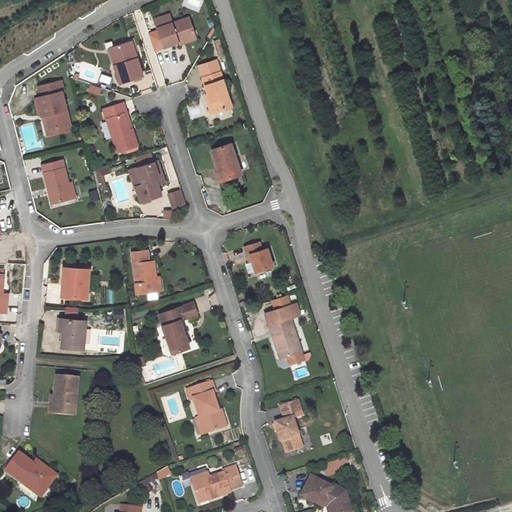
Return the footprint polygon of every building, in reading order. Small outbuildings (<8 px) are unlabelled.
[(158,28),(173,23),(170,14),(155,19),(158,28)] [(173,23),(158,28),(164,47),(179,42),(196,36),(190,17),(173,23)] [(220,40),(215,41),(220,58),(225,56),(220,40)] [(132,41),(114,47),(119,64),(115,65),(120,83),(143,76),(132,41)] [(114,47),(107,49),(111,63),(114,66),(115,65),(119,64),(114,47)] [(216,60),(200,66),(203,77),(220,72),(216,60)] [(203,77),(208,94),(214,112),(231,106),(220,72),(203,77)] [(40,96),(37,97),(41,115),(43,114),(45,114),(48,129),(69,124),(61,92),(63,91),(61,81),(38,86),(40,96)] [(91,85),(89,90),(99,93),(100,88),(91,85)] [(208,94),(206,95),(212,113),(214,112),(208,94)] [(124,102),(104,109),(117,152),(126,149),(137,145),(132,128),(129,129),(124,113),(127,112),(124,102)] [(127,112),(124,113),(129,129),(132,128),(127,112)] [(45,114),(43,114),(48,134),(71,129),(69,124),(48,129),(45,114)] [(231,143),(211,149),(217,167),(214,168),(218,182),(241,174),(231,143)] [(138,160),(140,166),(153,162),(151,156),(138,160)] [(68,183),(62,160),(42,165),(52,203),(72,198),(68,183)] [(158,160),(154,162),(159,176),(155,177),(158,184),(165,182),(158,160)] [(140,166),(137,167),(142,184),(135,186),(140,202),(161,195),(158,184),(155,177),(159,176),(154,162),(153,162),(140,166)] [(109,172),(108,166),(93,171),(97,186),(103,184),(100,175),(109,172)] [(137,167),(129,170),(134,186),(135,186),(142,184),(137,167)] [(241,174),(218,182),(222,191),(241,185),(243,181),(241,174)] [(90,201),(97,199),(95,190),(88,192),(90,201)] [(184,204),(180,190),(169,194),(174,208),(184,204)] [(259,242),(244,247),(247,255),(250,254),(252,260),(252,262),(255,271),(255,272),(273,266),(267,248),(262,250),(259,242)] [(148,250),(132,252),(137,294),(157,291),(156,277),(154,261),(149,261),(148,250)] [(252,262),(247,264),(250,273),(255,271),(252,262)] [(64,267),(63,278),(68,278),(66,297),(87,298),(89,269),(64,267)] [(286,295),(272,300),(275,309),(265,313),(276,347),(279,346),(283,357),(287,356),(301,351),(290,318),(300,315),(296,303),(290,305),(286,295)] [(194,302),(180,307),(185,319),(198,314),(194,302)] [(180,307),(154,316),(168,355),(189,348),(185,334),(183,330),(180,320),(185,319),(180,307)] [(60,318),(59,331),(62,332),(61,347),(83,349),(86,317),(82,317),(82,320),(60,318)] [(287,356),(289,363),(304,359),(301,351),(287,356)] [(142,356),(135,359),(139,368),(146,365),(142,356)] [(56,377),(54,396),(59,397),(57,413),(75,415),(78,379),(56,377)] [(202,385),(187,389),(191,400),(194,399),(199,417),(205,434),(224,427),(218,411),(213,393),(215,392),(212,382),(210,382),(202,385)] [(57,413),(59,397),(54,396),(51,396),(50,413),(57,413)] [(281,406),(280,406),(285,420),(275,423),(280,441),(282,440),(286,452),(299,447),(296,436),(298,435),(293,417),(302,414),(298,401),(297,401),(281,406)] [(221,410),(218,411),(224,427),(226,427),(221,410)] [(199,417),(196,418),(202,435),(205,434),(199,417)] [(5,471),(21,483),(24,479),(42,493),(55,475),(40,463),(37,467),(33,464),(18,454),(5,471)] [(209,477),(192,483),(198,500),(212,495),(213,498),(231,492),(230,490),(242,486),(236,466),(223,470),(224,472),(209,477)] [(167,467),(157,473),(158,477),(159,479),(170,473),(167,467)] [(208,472),(191,478),(192,483),(209,477),(208,472)] [(146,479),(148,483),(158,477),(157,473),(146,479)] [(323,478),(317,475),(316,479),(313,477),(311,476),(302,495),(323,506),(323,505),(325,501),(329,503),(332,511),(351,511),(348,499),(341,496),(344,490),(333,485),(332,487),(322,482),(323,478)] [(24,479),(21,483),(40,496),(42,493),(24,479)] [(146,479),(138,483),(144,496),(152,491),(148,483),(146,479)] [(274,482),(279,496),(287,493),(282,479),(274,482)] [(325,501),(323,505),(327,507),(328,511),(332,511),(329,503),(325,501)]
